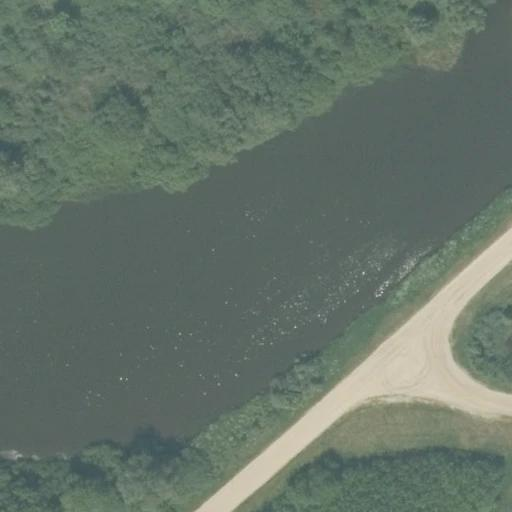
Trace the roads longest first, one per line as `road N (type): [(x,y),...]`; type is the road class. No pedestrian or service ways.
road 1 (track): [(397,349),(205,511)]
road 2 (track): [(397,349),(511,243)]
road 3 (track): [(511,404),(459,394),(397,349)]
